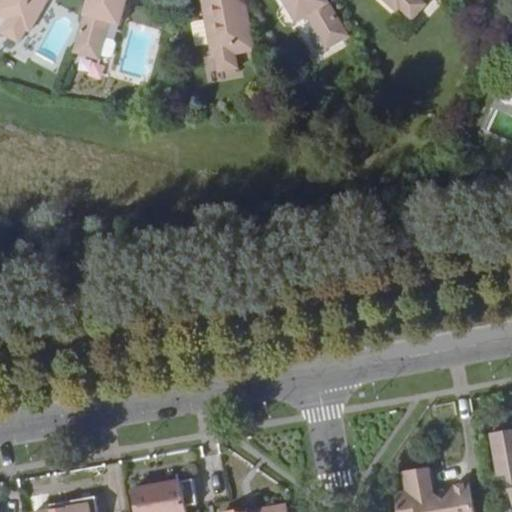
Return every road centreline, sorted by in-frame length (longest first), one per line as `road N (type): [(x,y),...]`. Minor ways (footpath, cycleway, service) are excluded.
road 1 (tertiary): [(316,374),(0,433)]
road 2 (tertiary): [(511,338),(316,374)]
road 3 (tertiary): [(316,374),(341,511)]
